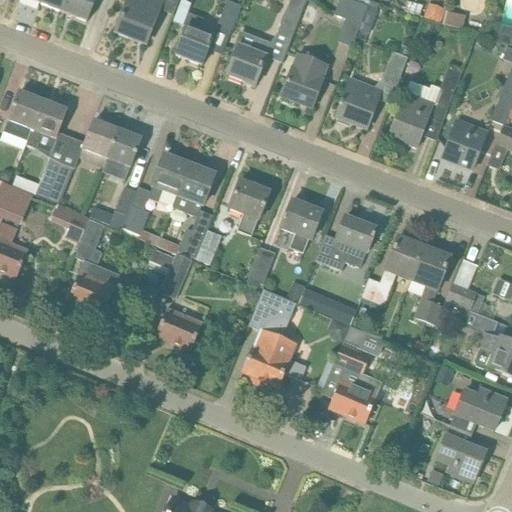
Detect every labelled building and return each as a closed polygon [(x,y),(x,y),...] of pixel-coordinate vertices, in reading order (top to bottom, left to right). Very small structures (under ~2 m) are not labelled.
[(42,0),(40,6),(63,15),(68,0),(42,0)] [(87,24),(94,5),(95,0),(68,0),(63,15),(87,24)] [(145,46),(152,28),(162,4),(152,0),(146,0),(142,10),(127,4),(115,35),(145,46)] [(291,42),(300,17),(306,0),(291,0),(278,36),(291,42)] [(366,9),(345,0),(340,0),(335,16),(346,21),(337,44),(351,49),(358,31),(366,9)] [(182,2),(173,24),(182,28),(186,30),(182,39),(175,58),(201,68),(207,51),(208,49),(213,38),(198,32),(202,22),(187,15),(191,6),(182,2)] [(367,9),(366,9),(358,31),(369,35),(377,13),(378,6),(370,3),(367,9)] [(424,8),(407,3),(404,14),(420,19),(424,8)] [(240,9),(240,8),(227,4),(219,25),(232,30),(240,9)] [(428,4),(423,18),(440,24),(444,10),(428,4)] [(465,18),(444,14),(441,28),(462,32),(465,18)] [(425,26),(422,37),(430,40),(433,28),(425,26)] [(254,88),(261,69),(270,46),(257,41),(252,54),(237,49),(226,77),(254,88)] [(396,88),(407,60),(393,53),(382,83),(396,88)] [(326,70),(295,58),(289,72),(291,73),(281,99),(311,110),(321,84),(320,83),(326,70)] [(431,122),(441,126),(462,73),(449,68),(440,91),(443,92),(431,122)] [(491,123),(504,128),(511,107),(511,77),(509,77),(491,123)] [(388,140),(416,151),(438,91),(429,88),(428,91),(409,84),(388,140)] [(366,132),(373,113),(380,95),(368,90),(365,97),(347,90),(335,120),(366,132)] [(27,144),(43,104),(18,94),(11,113),(7,123),(8,123),(3,135),(27,144)] [(55,141),(59,131),(66,113),(43,104),(27,144),(26,147),(35,150),(40,136),(55,141)] [(106,161),(117,132),(93,123),(86,142),(82,152),(105,161),(106,161)] [(511,133),(503,130),(495,147),(511,154),(511,133)] [(472,173),(479,154),(485,137),(469,131),(466,138),(452,132),(441,161),(472,173)] [(126,178),(133,160),(141,141),(117,132),(106,161),(105,161),(102,169),(126,178)] [(176,200),(188,168),(164,158),(156,177),(151,190),(152,191),(147,202),(157,206),(161,194),(176,200)] [(47,203),(61,166),(50,162),(36,198),(47,203)] [(58,207),(62,194),(72,170),(61,166),(47,203),(58,207)] [(201,209),(206,196),(214,178),(188,168),(176,200),(177,200),(173,210),(186,216),(186,217),(196,221),(201,209)] [(16,179),(12,190),(23,194),(27,183),(16,179)] [(258,223),(261,214),(269,195),(239,183),(228,212),(242,217),(235,235),(249,240),(256,223),(258,223)] [(2,186),(0,189),(0,212),(21,222),(32,198),(23,194),(12,190),(2,186)] [(126,218),(130,208),(135,194),(124,190),(115,214),(126,218)] [(310,244),(314,234),(321,215),(291,204),(285,219),(280,232),(294,238),(288,252),(301,257),(307,242),(310,244)] [(149,216),(143,213),(130,208),(126,218),(120,234),(139,242),(149,216)] [(78,247),(88,221),(75,215),(64,241),(78,247)] [(365,257),(368,251),(375,232),(344,220),(336,242),(325,238),(316,261),(341,271),(343,263),(360,270),(365,257)] [(105,229),(89,222),(75,259),(83,263),(67,302),(103,317),(119,278),(97,268),(102,255),(95,253),(105,229)] [(27,253),(11,247),(18,231),(2,225),(0,228),(0,274),(16,281),(24,263),(27,253)] [(203,240),(186,233),(176,256),(192,263),(193,260),(195,261),(203,240)] [(210,267),(221,240),(205,234),(203,240),(195,261),(210,267)] [(409,286),(422,250),(396,240),(383,275),(409,286)] [(431,306),(442,279),(449,260),(422,250),(409,286),(425,292),(414,320),(434,328),(441,310),(431,306)] [(169,272),(174,260),(155,251),(150,265),(169,272)] [(176,302),(192,263),(176,256),(174,260),(169,272),(171,273),(161,296),(176,302)] [(263,288),(272,266),(257,260),(248,282),(263,288)] [(486,289),(493,266),(479,261),(472,285),(486,289)] [(391,290),(379,285),(369,281),(362,301),(384,309),(391,290)] [(511,287),(505,285),(498,300),(511,305),(511,287)] [(478,315),(484,299),(451,287),(445,304),(465,313),(466,311),(478,315)] [(294,348),(281,343),(295,306),(263,293),(248,329),(262,335),(256,349),(253,348),(242,375),(277,390),(283,376),(300,383),(305,368),(289,362),(294,348)] [(331,321),(350,328),(356,314),(305,293),(299,308),(331,321)] [(465,313),(445,304),(439,319),(460,328),(465,313)] [(190,354),(198,335),(201,327),(166,311),(155,339),(190,354)] [(343,345),(341,349),(355,355),(357,352),(364,334),(362,333),(352,329),(350,328),(343,345)] [(378,360),(385,344),(364,335),(357,351),(378,360)] [(498,343),(484,338),(480,349),(473,364),(475,369),(482,372),(487,370),(511,380),(511,345),(510,344),(499,340),(498,343)] [(428,347),(417,343),(413,353),(424,358),(428,347)] [(441,349),(431,345),(425,359),(435,363),(441,349)] [(329,411),(364,426),(381,385),(362,377),(369,361),(355,355),(341,349),(340,349),(320,397),(332,402),(329,411)] [(506,403),(487,396),(479,393),(477,399),(464,393),(449,428),(471,437),(476,426),(494,433),(506,403)] [(467,448),(471,437),(449,428),(435,462),(449,468),(446,474),(472,485),(485,455),(467,448)] [(209,511),(191,504),(189,509),(171,502),(166,511),(209,511)]
